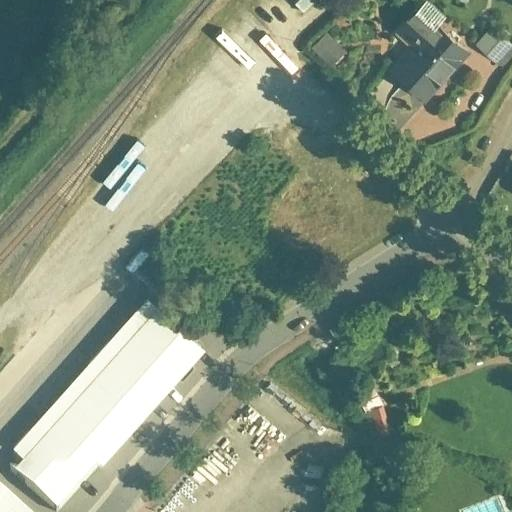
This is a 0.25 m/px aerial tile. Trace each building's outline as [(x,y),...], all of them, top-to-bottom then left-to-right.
[(294,0),(304,9),(313,0),(294,0)] [(421,1),(394,30),(407,42),(378,73),(393,87),(414,106),(470,48),(421,1)] [(477,41),(502,65),(511,55),(511,40),(495,23),(477,41)] [(325,29),(309,44),(329,64),(344,49),(325,29)] [(315,244),(342,213),(308,182),(280,214),(315,244)] [(56,511),(57,511),(201,347),(145,298),(14,448),(22,455),(8,470),(56,511)] [(370,405),(376,431),(390,428),(384,402),(370,405)] [(296,446),(291,467),(318,474),(323,452),(296,446)] [(0,511),(23,511),(0,491),(0,511)]
